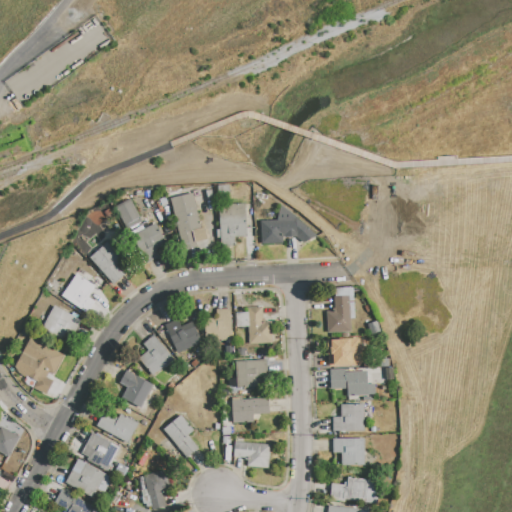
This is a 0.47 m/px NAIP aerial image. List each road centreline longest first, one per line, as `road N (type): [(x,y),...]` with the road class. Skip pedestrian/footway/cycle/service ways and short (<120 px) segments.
road 1 (residential): [(344,273),(189,280),(137,303),(103,344),(14,511)]
road 2 (residential): [(297,511),(299,275)]
